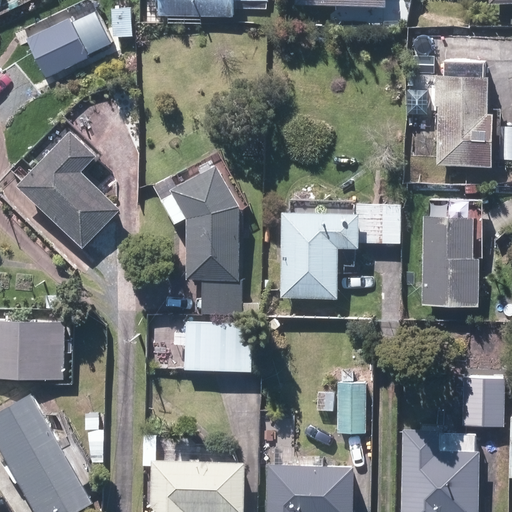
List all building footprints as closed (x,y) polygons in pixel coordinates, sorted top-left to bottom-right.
[(160,0),(160,11),(238,13),(238,0),(160,0)] [(34,36),(52,74),(97,53),(78,14),(34,36)] [(499,69),(452,68),(442,160),(500,162),(503,107),(496,106),(499,69)] [(84,126),(28,180),(88,243),(128,204),(90,165),(106,149),(84,126)] [(244,310),(249,199),(228,157),(180,180),(197,214),(195,274),(211,275),(210,309),(244,310)] [(363,209),(292,206),(288,292),(344,295),(347,241),(368,241),(368,237),(406,239),(408,201),(364,199),(363,209)] [(483,212),(434,210),(430,299),(483,302),(486,253),(480,253),(483,212)] [(0,372),(68,376),(70,317),(0,314),(0,372)] [(193,317),(191,365),(259,367),(260,319),(193,317)] [(508,422),(510,374),(472,372),(470,420),(508,422)] [(373,387),(343,385),(341,430),(372,431),(373,387)] [(45,386),(0,409),(0,417),(50,511),(70,511),(103,495),(45,386)] [(107,460),(108,425),(108,409),(91,409),(90,460),(107,460)] [(449,424),(411,423),(408,511),(485,511),(488,446),(482,446),(483,428),(449,427),(449,424)] [(253,457),(160,455),(158,511),(192,511),(193,507),(252,509),(253,457)] [(366,458),(280,456),(278,511),(311,511),(312,511),(365,511),(366,458)] [(35,511),(0,457),(0,490),(13,511),(35,511)]
